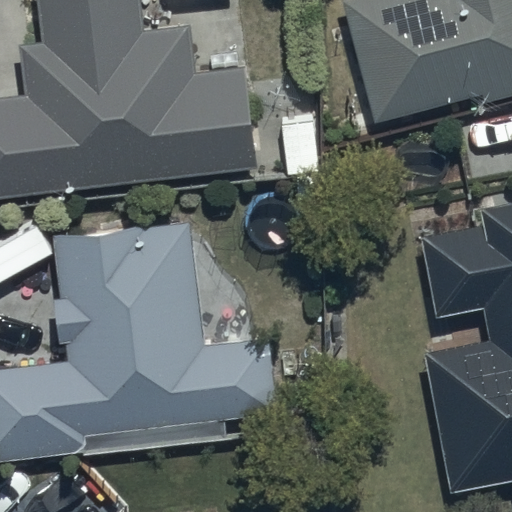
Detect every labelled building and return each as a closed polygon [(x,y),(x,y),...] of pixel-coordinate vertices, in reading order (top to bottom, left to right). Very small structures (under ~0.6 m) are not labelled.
[(0,79),(0,179),(254,153),(243,48),(189,53),(184,3),(139,8),(138,0),(36,0),(39,25),(14,27),(19,77),(0,79)] [(511,0),(343,0),(369,105),(467,81),(470,93),(511,82),(511,0)] [(511,181),(477,188),(480,206),(414,219),(429,301),(481,291),(487,320),(422,333),(450,475),(511,463),(511,181)] [(270,401),(266,320),(198,324),(191,206),(49,214),(52,277),(49,277),(52,324),(63,323),(64,348),(0,351),(0,439),(79,435),(78,412),(270,401)] [(214,511),(213,498),(116,508),(116,511),(214,511)]
